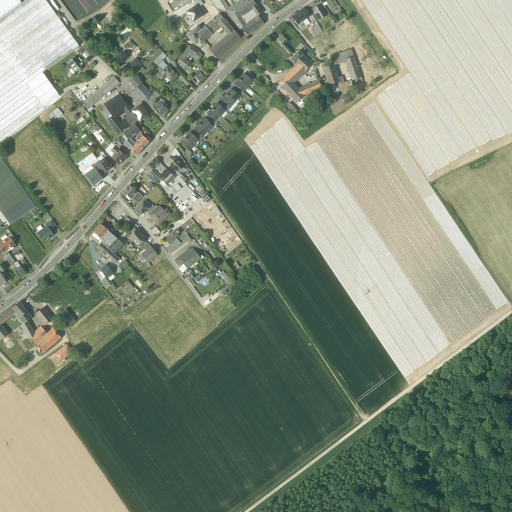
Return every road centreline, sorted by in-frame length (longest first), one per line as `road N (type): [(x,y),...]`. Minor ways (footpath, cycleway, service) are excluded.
road 1 (track): [(366,422),(174,143)]
road 2 (track): [(511,312),(247,511)]
road 3 (secondary): [(115,196),(276,21),(305,0)]
road 4 (secondary): [(0,308),(115,196)]
road 5 (residential): [(115,196),(203,304)]
